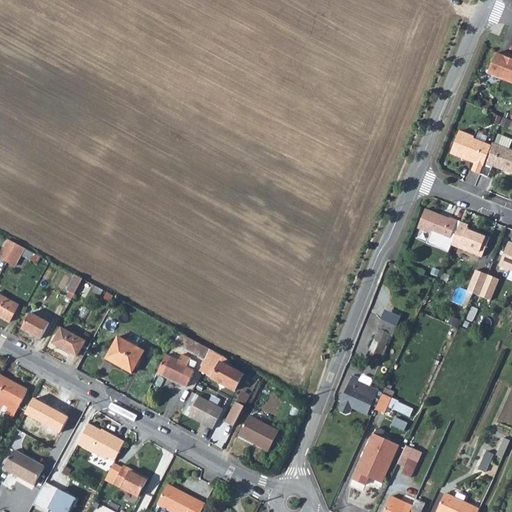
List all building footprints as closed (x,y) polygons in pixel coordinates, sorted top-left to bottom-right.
[(497,56),(489,76),(504,82),(511,61),(511,57),(506,55),(505,59),(497,56)] [(472,173),(481,176),(492,149),(474,142),(475,140),(460,133),(451,156),(476,166),(472,173)] [(492,149),(481,176),(488,180),(493,168),(511,176),(511,152),(494,145),(492,149)] [(453,236),(458,223),(453,221),(453,222),(428,212),(420,231),(434,236),(430,246),(449,254),(451,247),(456,237),(453,236)] [(469,227),(461,224),(456,237),(451,247),(482,260),(490,240),(468,230),(469,227)] [(17,244),(8,239),(0,255),(0,257),(7,261),(17,244)] [(17,244),(7,261),(16,266),(25,248),(17,244)] [(511,245),(509,244),(499,268),(511,273),(511,245)] [(489,273),(476,268),(468,289),(480,295),(489,273)] [(501,278),(489,273),(480,295),(492,299),(501,278)] [(83,279),(75,275),(67,290),(75,294),(83,279)] [(0,294),(0,316),(10,322),(19,305),(0,294)] [(57,310),(62,312),(66,302),(61,300),(57,310)] [(31,313),(22,329),(41,339),(50,323),(31,313)] [(401,324),(383,316),(379,325),(382,327),(371,350),(383,355),(394,332),(397,333),(401,324)] [(62,328),(53,343),(77,356),(86,341),(62,328)] [(177,331),(172,341),(205,359),(210,349),(177,331)] [(107,358),(115,363),(116,361),(133,371),(144,351),(118,337),(107,358)] [(212,379),(235,391),(244,375),(227,366),(230,360),(210,349),(205,359),(200,371),(205,374),(207,370),(215,374),(212,379)] [(157,373),(187,387),(194,371),(193,371),(197,362),(191,359),(182,354),(179,361),(166,355),(157,373)] [(1,376),(0,378),(0,398),(18,408),(28,390),(1,376)] [(340,407),(342,411),(347,413),(351,412),(353,406),(369,413),(373,404),(378,406),(384,392),(379,390),(379,389),(371,385),(361,381),(362,379),(354,376),(342,402),(343,402),(340,407)] [(372,384),(373,379),(365,376),(363,377),(362,379),(361,381),(371,385),(372,384)] [(214,430),(225,408),(194,391),(184,412),(214,430)] [(384,392),(378,406),(377,409),(386,413),(393,396),(384,392)] [(59,432),(67,417),(34,399),(26,414),(59,432)] [(411,415),(414,408),(398,400),(395,407),(411,415)] [(225,422),(234,427),(245,406),(236,402),(225,422)] [(249,416),(238,438),(254,446),(255,444),(269,451),(279,431),(249,416)] [(409,422),(397,416),(394,424),(406,430),(409,422)] [(115,461),(125,442),(110,434),(109,436),(101,432),(102,431),(89,424),(78,444),(106,460),(108,457),(115,461)] [(376,431),(356,477),(371,484),(376,475),(384,479),(401,442),(376,431)] [(505,436),(497,454),(504,456),(511,439),(505,436)] [(480,468),(487,471),(495,452),(487,449),(480,468)] [(15,450),(5,469),(35,485),(45,467),(15,450)] [(403,472),(401,478),(410,482),(417,466),(408,463),(412,454),(405,450),(397,469),(403,472)] [(114,463),(105,480),(139,497),(148,478),(139,474),(138,475),(130,472),(131,470),(124,466),(123,468),(114,463)] [(71,469),(66,466),(62,474),(67,477),(71,469)] [(59,490),(46,482),(33,505),(47,511),(48,511),(50,510),(54,511),(69,511),(72,506),(74,508),(78,499),(65,492),(63,496),(58,493),(59,490)] [(179,492),(167,486),(158,504),(172,511),(201,511),(205,504),(179,491),(179,492)] [(475,511),(460,505),(462,500),(454,496),(452,502),(442,497),(435,511),(475,511)] [(385,511),(410,511),(411,510),(390,501),(385,511)] [(411,510),(410,511),(421,511),(424,507),(414,503),(411,510)]
